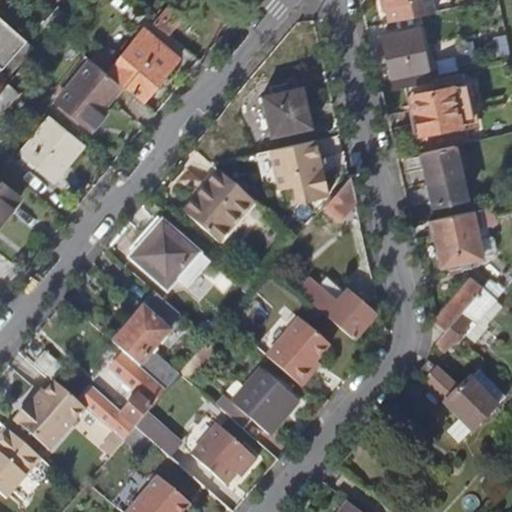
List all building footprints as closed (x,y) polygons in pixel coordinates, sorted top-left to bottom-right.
[(379,0),(382,8),(385,8),(419,0),(379,0)] [(388,22),(435,12),(432,0),(419,0),(385,8),(388,22)] [(154,23),(168,35),(181,19),(167,8),(154,23)] [(0,67),(9,75),(33,46),(0,16),(0,67)] [(395,89),(416,84),(413,70),(428,66),(423,49),(409,52),(401,26),(380,31),(395,89)] [(93,62),(122,85),(144,103),(166,76),(165,75),(176,60),(144,32),(114,66),(100,53),(93,62)] [(93,62),(91,60),(58,101),(92,129),(107,112),(103,109),(122,85),(93,62)] [(7,83),(0,90),(0,112),(17,92),(7,83)] [(262,96),(271,136),(311,127),(301,87),(262,96)] [(413,95),(419,125),(433,123),(434,128),(458,122),(457,117),(451,87),(413,95)] [(72,134),(51,117),(19,155),(53,182),(84,144),(72,134)] [(327,195),(314,139),(256,153),(265,192),(294,185),(298,202),(327,195)] [(454,145),(421,152),(433,204),(465,197),(454,145)] [(255,201),(218,169),(183,210),(219,242),(255,201)] [(355,202),(349,176),(321,209),(320,211),(336,225),(355,202)] [(0,229),(2,231),(12,216),(8,213),(20,197),(0,180),(0,229)] [(328,200),(327,195),(298,202),(304,229),(328,200)] [(471,211),(432,219),(442,266),(482,258),(471,211)] [(167,290),(198,254),(163,223),(131,258),(167,290)] [(327,277),(316,288),(336,304),(345,293),(327,277)] [(453,323),(464,336),(464,328),(472,320),(479,319),(495,300),(471,280),(435,322),(445,332),(453,323)] [(304,297),(354,340),(375,316),(346,291),(345,293),(336,304),(316,288),(314,286),(304,297)] [(183,317),(209,339),(225,321),(232,312),(207,291),(183,317)] [(112,343),(161,385),(166,390),(178,376),(151,353),(181,315),(168,304),(156,293),(112,343)] [(266,357),(301,386),(311,374),(307,370),(314,362),(328,345),(298,319),(266,357)] [(437,341),(435,344),(444,352),(452,343),(458,343),(464,336),(453,323),(445,332),(437,341)] [(180,374),(190,383),(214,354),(204,345),(202,347),(181,373),(180,374)] [(52,379),(53,380),(63,368),(46,353),(35,364),(52,379)] [(318,366),(314,362),(307,370),(311,374),(318,366)] [(458,390),(458,389),(436,369),(423,382),(472,431),(485,418),(458,390)] [(235,422),(249,434),(257,425),(269,434),(298,400),(262,370),(233,404),(243,413),(235,422)] [(469,379),(458,389),(458,390),(485,418),(496,407),(469,379)] [(70,394),(55,382),(34,406),(30,403),(15,419),(19,423),(40,441),(48,449),(85,408),(76,400),(70,394)] [(128,436),(135,427),(146,414),(164,392),(166,390),(161,385),(146,402),(137,394),(116,418),(110,413),(101,423),(123,441),(128,436)] [(225,485),(251,455),(217,426),(191,455),(185,449),(174,461),(177,464),(198,483),(209,471),(225,485)] [(52,469),(7,429),(0,436),(0,493),(6,498),(12,491),(24,501),(52,469)] [(126,511),(183,511),(190,504),(158,476),(126,511)] [(357,511),(347,503),(340,511),(357,511)]
